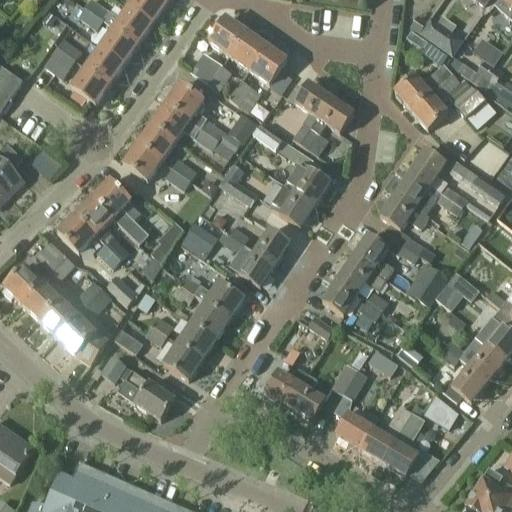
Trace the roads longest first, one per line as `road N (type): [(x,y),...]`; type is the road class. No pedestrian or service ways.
road 1 (residential): [(223,394),(362,196),(380,104),(379,63)]
road 2 (residential): [(0,257),(102,149),(206,0)]
road 3 (residential): [(177,463),(103,432),(0,348)]
road 4 (residential): [(396,511),(223,394)]
road 5 (residential): [(379,63),(324,54),(239,0)]
road 6 (residential): [(417,511),(511,398)]
road 7 (residential): [(289,511),(177,463)]
